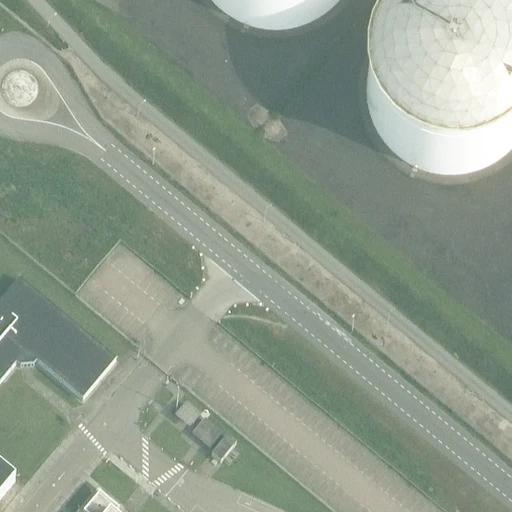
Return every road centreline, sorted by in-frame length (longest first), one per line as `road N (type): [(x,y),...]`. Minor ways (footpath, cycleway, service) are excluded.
road 1 (unclassified): [(511,490),(103,150)]
road 2 (unclassified): [(103,150),(56,71),(27,49),(0,52)]
